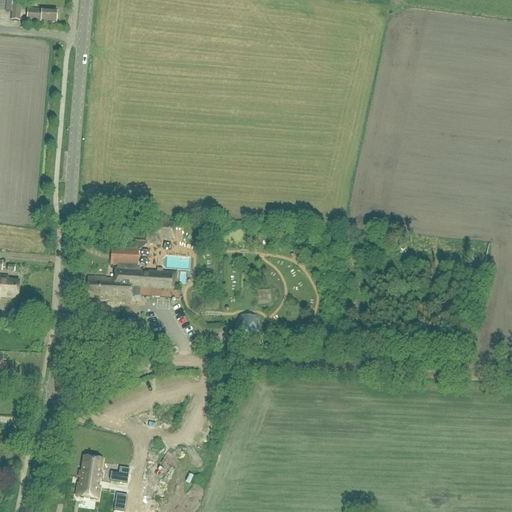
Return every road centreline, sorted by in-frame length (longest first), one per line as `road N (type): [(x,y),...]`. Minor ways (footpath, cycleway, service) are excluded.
road 1 (unclassified): [(149,364),(511,375)]
road 2 (tertiary): [(61,320),(86,0)]
